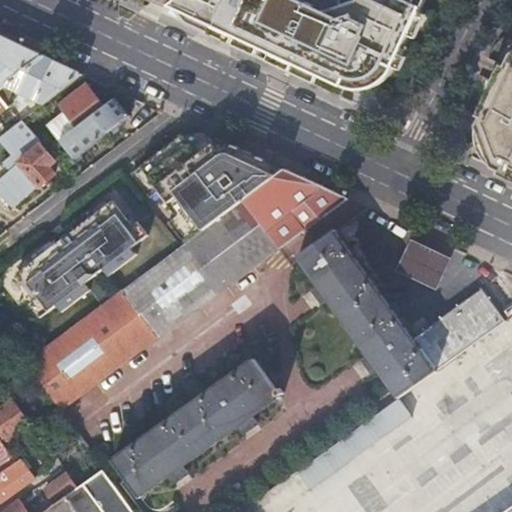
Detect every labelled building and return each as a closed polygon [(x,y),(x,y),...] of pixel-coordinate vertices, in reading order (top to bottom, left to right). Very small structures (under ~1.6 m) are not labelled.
[(394,67),(422,7),(407,0),(359,0),(359,2),(327,13),(299,0),(177,0),(170,6),(342,86),(346,77),(360,72),(372,68),(385,63),(394,67)] [(44,57),(0,36),(0,92),(7,87),(44,57)] [(511,46),(511,52),(511,54),(506,63),(502,62),(500,66),(487,96),(477,115),(481,117),(477,126),(478,128),(491,164),(492,166),(511,175),(511,46)] [(506,63),(511,54),(507,52),(502,62),(506,63)] [(7,87),(44,105),(83,76),(44,57),(7,87)] [(484,93),(487,96),(500,66),(496,65),(484,91),(484,93)] [(373,71),(372,68),(360,72),(361,76),(363,77),(365,78),(367,78),(370,77),(372,76),(373,74),(373,71)] [(50,127),(61,142),(105,108),(88,87),(60,109),(65,115),(50,127)] [(0,111),(8,106),(0,95),(0,111)] [(105,108),(61,142),(76,160),(130,118),(116,99),(105,108)] [(51,169),(58,163),(49,152),(23,122),(1,139),(15,155),(6,163),(12,171),(0,180),(0,190),(14,208),(40,187),(41,188),(57,176),(51,169)] [(490,165),(491,164),(478,128),(477,128),(476,133),(476,138),(477,142),(479,150),(482,155),(484,159),(490,165)] [(245,202),(287,171),(270,163),(208,134),(183,137),(133,176),(152,200),(159,195),(177,219),(170,225),(186,246),(226,217),(245,202)] [(292,242),(347,199),(287,171),(245,202),(258,220),(282,203),(295,220),(284,229),(283,230),(292,242)] [(61,412),(279,251),(266,234),(268,233),(258,220),(245,202),(226,217),(186,246),(27,365),(42,386),(61,412)] [(134,228),(131,225),(114,203),(16,277),(35,303),(30,307),(40,321),(57,309),(62,315),(91,293),(86,287),(104,273),(109,279),(138,258),(133,251),(150,238),(139,224),(134,228)] [(280,224),(284,229),(295,220),(282,203),(258,220),(268,233),(280,224)] [(279,251),(292,242),(283,230),(284,229),(280,224),(268,233),(266,234),(279,251)] [(400,396),(505,321),(482,290),(415,339),(335,230),(299,257),(400,396)] [(428,300),(448,255),(408,238),(393,271),(412,279),(407,291),(428,300)] [(114,461),(140,496),(284,394),(280,389),(276,391),(254,361),(114,461)] [(61,412),(42,386),(27,396),(53,432),(62,425),(66,430),(71,426),(61,412)] [(395,394),(287,470),(302,491),(410,416),(395,394)] [(0,433),(8,443),(30,426),(11,402),(0,411),(0,433)] [(511,413),(403,493),(416,511),(418,511),(511,444),(511,413)] [(0,477),(18,464),(0,440),(0,477)] [(0,505),(35,481),(24,466),(21,462),(18,464),(0,477),(0,505)] [(94,511),(135,511),(104,470),(81,486),(77,489),(94,511)] [(45,511),(56,504),(61,501),(77,489),(81,486),(71,473),(48,489),(54,497),(33,511),(30,511),(22,501),(7,511),(45,511)] [(69,511),(61,501),(56,504),(45,511),(69,511)]
